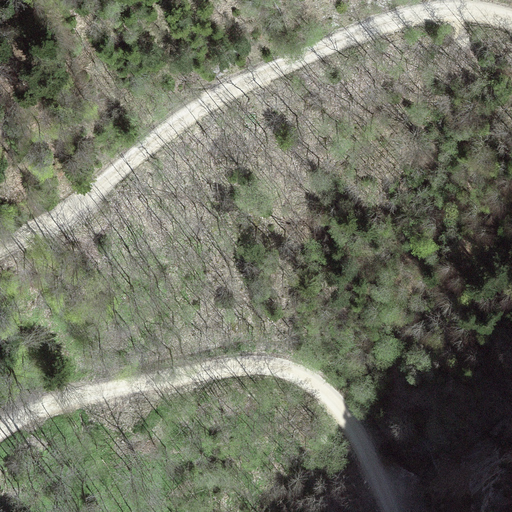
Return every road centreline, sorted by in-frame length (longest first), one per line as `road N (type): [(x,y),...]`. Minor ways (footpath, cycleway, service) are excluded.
road 1 (unclassified): [(511,19),(468,9),(413,15),(227,92),(74,212),(0,246)]
road 2 (unclassified): [(0,424),(32,405),(113,384),(230,362),(275,362),(306,374),(343,413),(391,511)]
